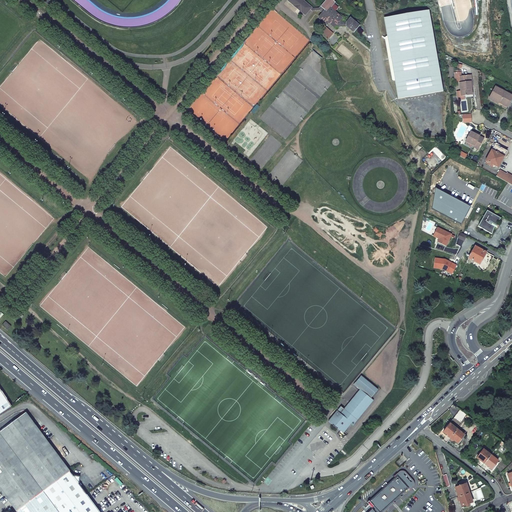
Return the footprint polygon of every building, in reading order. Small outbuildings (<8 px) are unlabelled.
[(286,0),(305,15),(310,9),(312,7),(302,0),(286,0)] [(313,8),(312,7),(310,9),(312,11),(320,11),(322,13),(325,15),(322,18),(328,23),(334,28),(336,25),(338,27),(346,26),(354,33),(362,23),(358,20),(356,22),(350,18),(347,22),(343,23),(340,21),(342,18),(330,8),(335,2),(332,0),(326,0),(319,8),(313,8)] [(385,38),(392,80),(394,81),(395,81),(398,99),(443,91),(429,11),(384,18),(387,36),(386,37),(385,38)] [(326,25),(328,23),(322,18),(325,15),(322,13),(318,18),(326,25)] [(471,75),(459,77),(461,96),(472,95),(471,87),(471,82),(472,82),(471,75)] [(511,98),(511,96),(495,87),(491,96),(499,101),(499,103),(503,105),(507,107),(511,98)] [(484,139),(471,132),(466,142),(474,146),(473,147),(478,150),(484,139)] [(495,144),(486,161),(491,164),(493,165),(498,168),(507,151),(495,144)] [(496,206),(466,190),(449,219),(459,225),(472,202),(487,211),(492,213),(496,206)] [(493,231),(495,227),(497,225),(499,221),(501,218),(492,213),(487,211),(478,226),(492,234),(493,231)] [(464,242),(467,236),(460,232),(458,238),(464,242)] [(480,266),(487,252),(475,246),(468,259),(480,266)] [(6,321),(2,325),(8,330),(11,326),(6,321)] [(0,389),(0,413),(11,406),(0,389)] [(337,411),(328,422),(343,434),(352,424),(354,425),(374,400),(360,389),(340,413),(337,411)] [(460,410),(454,418),(461,423),(466,415),(460,410)] [(0,431),(0,489),(16,511),(44,490),(70,471),(26,413),(0,431)] [(450,424),(443,432),(451,438),(457,430),(450,424)] [(457,430),(451,438),(458,443),(464,435),(457,430)] [(477,458),(484,463),(491,455),(484,449),(477,458)] [(491,455),(484,463),(492,469),(499,460),(491,455)] [(99,511),(90,499),(87,495),(79,483),(80,477),(73,476),(70,471),(44,490),(16,511),(17,511),(99,511)] [(371,508),(367,511),(382,511),(394,502),(409,489),(408,488),(412,485),(413,484),(413,482),(412,481),(404,473),(403,472),(402,472),(401,473),(398,476),(397,476),(369,501),(367,503),(368,504),(369,504),(374,509),(373,510),(371,508)] [(466,484),(455,488),(458,497),(469,493),(466,484)] [(469,493),(458,497),(461,507),(472,503),(469,493)] [(385,511),(395,504),(394,502),(382,511),(385,511)]
